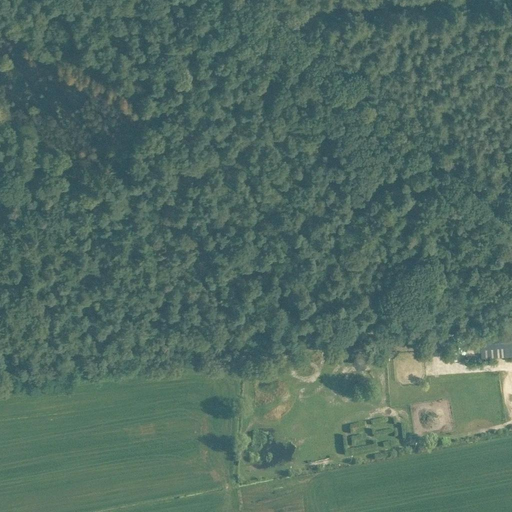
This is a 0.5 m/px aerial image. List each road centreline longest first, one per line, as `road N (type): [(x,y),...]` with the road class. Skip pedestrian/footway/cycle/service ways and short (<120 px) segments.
road 1 (track): [(511,211),(291,22)]
road 2 (unclassified): [(402,0),(319,9),(291,22),(265,0)]
